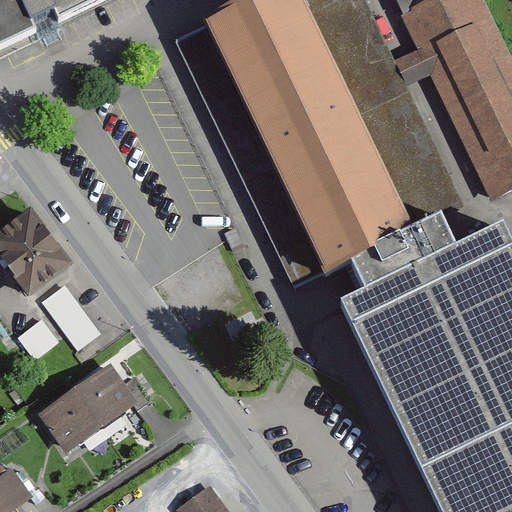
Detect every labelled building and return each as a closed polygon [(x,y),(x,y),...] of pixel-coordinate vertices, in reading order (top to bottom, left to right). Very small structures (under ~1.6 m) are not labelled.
[(0,0),(0,47),(37,29),(21,0),(0,0)] [(26,0),(34,17),(56,6),(60,16),(93,0),(26,0)] [(235,0),(177,42),(295,290),(353,260),(365,287),(457,243),(442,212),(414,227),(322,62),(291,0),(235,0)] [(291,0),(322,62),(381,32),(364,0),(291,0)] [(394,0),(420,52),(414,59),(394,62),(408,87),(422,81),(432,76),(493,201),(511,191),(511,56),(485,0),(394,0)] [(381,32),(322,62),(414,227),(442,212),(461,202),(408,87),(394,62),(381,32)] [(74,265),(32,209),(0,232),(0,258),(29,298),(74,265)] [(511,423),(511,237),(504,220),(457,243),(365,287),(342,299),(420,467),(511,423)] [(70,293),(47,310),(81,357),(105,340),(70,293)] [(52,345),(35,325),(14,343),(30,363),(52,345)] [(111,365),(37,417),(66,458),(140,406),(111,365)] [(511,511),(511,423),(420,467),(442,511),(511,511)] [(0,477),(0,511),(13,511),(31,499),(9,471),(0,477)] [(236,511),(217,486),(182,511),(236,511)]
